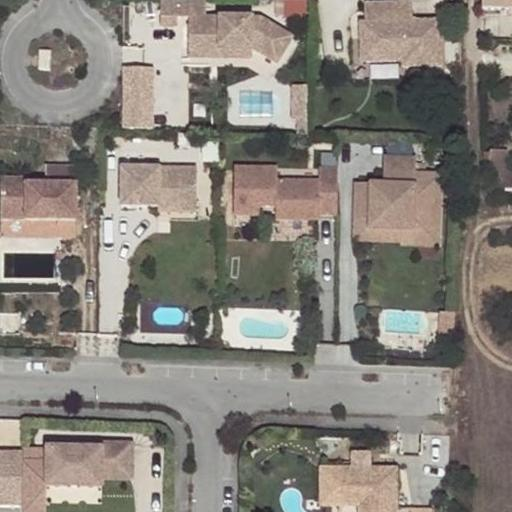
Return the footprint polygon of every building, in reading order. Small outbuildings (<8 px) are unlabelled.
[(416,18),(415,0),(372,0),(368,0),(369,22),(361,22),(363,69),(449,65),(446,17),(416,18)] [(511,0),(484,0),(484,15),(511,15),(511,0)] [(206,2),(163,1),(163,31),(180,31),(180,22),(191,22),(191,53),(255,53),(278,70),(294,42),(262,22),(206,21),(206,2)] [(255,53),(191,53),(191,63),(255,63),(255,53)] [(38,56),(36,74),(50,75),(52,57),(38,56)] [(125,66),(126,127),(158,126),(157,65),(125,66)] [(393,93),(392,138),(403,137),(403,112),(403,108),(447,107),(446,92),(393,93)] [(507,155),(490,154),(489,175),(506,176),(507,155)] [(340,217),(341,174),(322,174),(322,183),(280,182),(281,169),(237,168),(237,216),(263,217),(263,208),(279,208),(279,221),(321,222),(321,217),(340,217)] [(445,257),(445,185),(419,185),(419,170),(387,170),(387,197),(374,197),(374,242),(425,242),(425,257),(445,257)] [(71,224),(71,171),(41,171),(41,183),(0,183),(0,224),(50,224),(71,224)] [(194,172),(118,172),(118,210),(156,210),(156,206),(193,206),(194,172)] [(511,176),(506,176),(489,175),(488,193),(511,193),(511,176)] [(374,242),(374,197),(360,197),(359,254),(374,254),(407,254),(407,257),(425,257),(425,242),(374,242)] [(14,490),(39,490),(94,491),(94,482),(124,482),(125,448),(94,448),(94,453),(39,452),(39,466),(15,466),(14,490)] [(15,452),(15,466),(39,466),(39,452),(15,452)] [(343,511),(343,476),(323,476),(323,511),(343,511)] [(399,511),(400,477),(343,476),(343,511),(399,511)] [(14,490),(14,511),(38,511),(39,490),(14,490)]
